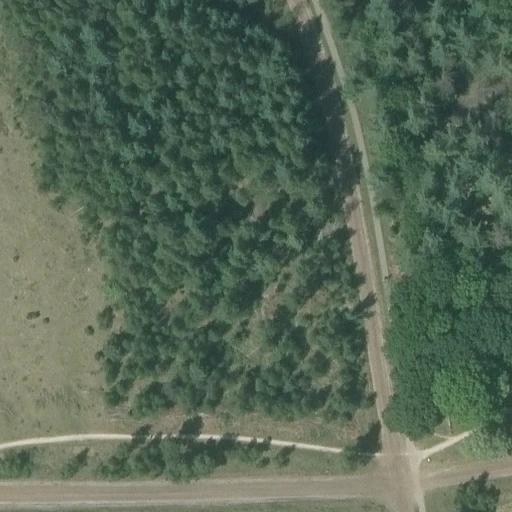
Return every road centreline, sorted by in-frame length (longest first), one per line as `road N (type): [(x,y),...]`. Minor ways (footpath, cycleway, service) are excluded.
road 1 (track): [(289,0),(348,182),(394,483)]
road 2 (track): [(0,500),(394,483)]
